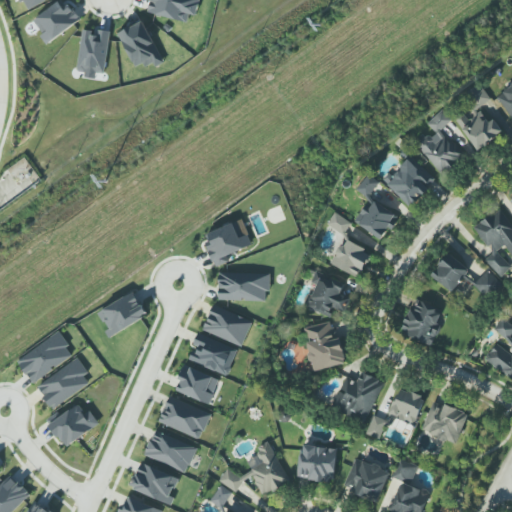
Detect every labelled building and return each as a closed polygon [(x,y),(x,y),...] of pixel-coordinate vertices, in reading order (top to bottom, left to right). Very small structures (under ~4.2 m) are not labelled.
[(196,16),(199,0),(150,0),(148,13),(187,21),(189,15),(196,16)] [(64,8),(59,2),(32,20),(47,43),(81,21),(70,4),(64,8)] [(118,33),(135,67),(144,63),(147,69),(163,61),(143,21),(118,33)] [(104,75),(111,33),(84,28),(76,69),(104,75)] [(477,151),(503,133),(494,119),(490,121),(481,107),(491,101),(480,84),(468,92),(477,107),(457,120),(477,151)] [(511,84),(496,95),(511,119),(511,84)] [(442,174),(464,155),(442,129),(452,121),(443,110),(427,123),(436,133),(428,139),(425,135),(415,143),(442,174)] [(435,182),(412,157),(391,175),(389,173),(383,179),(409,207),(435,182)] [(356,190),(367,198),(379,182),(368,174),(356,190)] [(382,241),(393,225),(390,223),(395,215),(370,198),(354,221),(382,241)] [(474,226),(493,254),(486,259),(499,277),(511,269),(498,250),(505,246),(511,255),(511,225),(501,209),(474,226)] [(327,225),(344,235),(351,223),(335,213),(327,225)] [(332,265),(360,277),(370,252),(342,240),(332,265)] [(452,292),(470,268),(449,253),(431,276),(452,292)] [(474,284),(488,299),(502,285),(488,270),(474,284)] [(218,300),(266,302),(266,291),(270,291),(271,274),(220,272),(218,300)] [(330,316),(333,308),(346,312),(350,299),(340,295),(344,284),(319,276),(308,309),(330,316)] [(148,315),(134,292),(98,312),(111,336),(148,315)] [(430,346),(445,311),(416,298),(401,333),(430,346)] [(202,329),(241,347),(253,322),(214,304),(202,329)] [(497,344),(485,359),(511,380),(511,339),(508,336),(511,331),(511,325),(503,318),(494,330),(511,344),(511,351),(510,354),(497,344)] [(304,327),(313,371),(346,364),(340,338),(335,339),(331,322),(304,327)] [(74,355),(59,332),(17,360),(33,383),(74,355)] [(238,350),(199,333),(187,359),(226,376),(238,350)] [(89,384),(84,376),(89,373),(78,358),(37,386),(53,409),(89,384)] [(209,404),(220,379),(186,365),(175,390),(209,404)] [(346,376),(331,408),(365,424),(384,382),(362,372),(357,381),(346,376)] [(398,389),(391,417),(417,425),(425,396),(398,389)] [(211,414),(170,396),(159,422),(200,440),(211,414)] [(469,415),(434,400),(422,430),(456,445),(469,415)] [(90,410),(85,414),(79,405),(50,424),(66,447),(100,425),(90,410)] [(366,434),(379,439),(387,420),(374,415),(366,434)] [(196,446),(154,432),(145,458),(188,472),(196,446)] [(219,481),(237,492),(245,479),(254,475),(262,495),(289,483),(271,442),(262,445),(253,458),(247,461),(252,471),(240,476),(228,468),(219,481)] [(337,449),(302,445),(299,479),(334,482),(337,449)] [(344,488),(378,502),(390,472),(356,458),(344,488)] [(393,477),(412,483),(418,465),(399,459),(393,477)] [(170,504),(180,478),(141,463),(131,488),(170,504)] [(0,511),(11,511),(30,495),(11,475),(0,485),(0,511)] [(422,511),(429,491),(400,482),(390,511),(422,511)] [(211,501),(222,508),(232,493),(221,485),(211,501)] [(160,511),(161,510),(129,495),(120,511),(160,511)] [(52,511),(33,501),(27,511),(52,511)]
